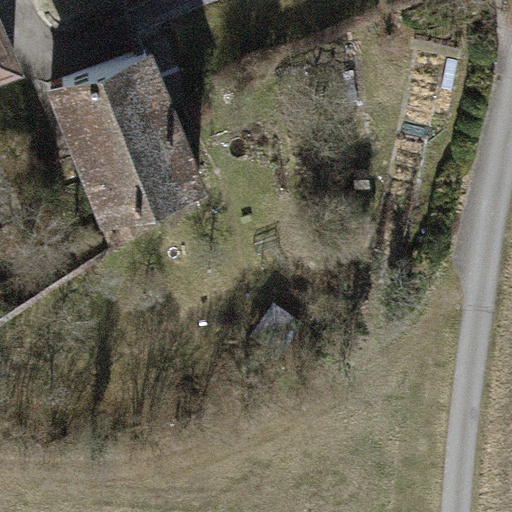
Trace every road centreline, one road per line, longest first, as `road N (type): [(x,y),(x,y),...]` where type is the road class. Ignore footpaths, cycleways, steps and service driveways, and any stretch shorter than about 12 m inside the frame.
road 1 (track): [(0,470),(148,473),(293,419),(425,328),(490,245)]
road 2 (unclassified): [(459,511),(490,245),(511,132)]
